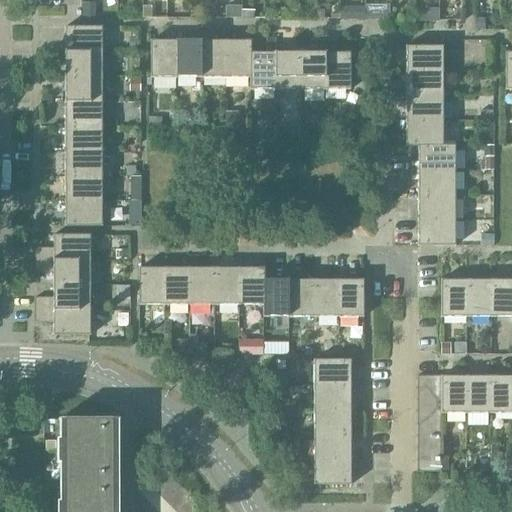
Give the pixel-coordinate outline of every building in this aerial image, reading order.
[(82,7),(82,18),(94,18),(94,6),(82,7)] [(225,18),(241,18),(241,10),(241,7),(225,6),(225,18)] [(464,9),(456,9),(456,20),(465,20),(464,9)] [(253,10),(241,10),(241,18),(253,19),(253,10)] [(484,18),(474,18),(474,29),(484,29),(484,18)] [(64,28),(64,53),(101,53),(101,28),(64,28)] [(150,79),(174,79),(175,33),(166,33),(166,41),(150,41),(150,79)] [(174,79),(199,79),(199,41),(185,41),(185,33),(175,33),(174,79)] [(250,79),(249,79),(249,91),(275,91),(275,44),(275,38),(266,38),(266,46),(265,53),(250,53),(250,79)] [(199,79),(224,79),(224,41),(216,41),(199,41),(199,79)] [(224,79),(249,79),(250,79),(250,53),(250,41),(233,41),(224,41),(224,79)] [(458,41),(446,41),(446,53),(450,53),(458,53),(458,41)] [(284,44),(275,44),(275,91),(298,91),(298,53),(284,53),(284,44)] [(405,47),(405,72),(442,72),(442,47),(405,47)] [(64,53),(64,78),(102,78),(101,53),(64,53)] [(324,53),(298,53),(298,91),(324,91),(324,53)] [(349,53),(324,53),(324,91),(349,91),(349,53)] [(361,65),(349,65),(349,77),(361,77),(361,65)] [(405,72),(405,97),(442,97),(442,72),(405,72)] [(64,78),(64,103),(101,103),(102,78),(64,78)] [(405,97),(405,122),(442,122),(442,97),(405,97)] [(64,103),(64,128),(102,128),(101,103),(64,103)] [(160,119),(147,119),(147,129),(160,129),(160,119)] [(405,147),(417,147),(417,146),(442,146),(442,122),(405,122),(405,147)] [(286,127),(275,127),(275,140),(286,140),(286,127)] [(64,128),(64,153),(102,153),(102,128),(64,128)] [(261,133),(261,141),(267,140),(273,140),(273,128),(266,128),(261,133)] [(410,162),(410,171),(454,171),(454,146),(442,146),(417,146),(417,147),(417,162),(410,162)] [(64,153),(64,177),(102,177),(102,153),(64,153)] [(484,165),(482,165),(482,170),(492,170),(492,157),(484,157),(484,165)] [(134,166),(125,167),(125,176),(134,176),(134,166)] [(417,180),(417,196),(454,196),(454,171),(410,171),(410,180),(417,180)] [(64,177),(64,201),(102,201),(102,177),(64,177)] [(417,196),(417,221),(454,221),(454,196),(417,196)] [(102,201),(64,201),(64,227),(102,227),(102,201)] [(454,221),(417,221),(417,246),(454,246),(454,221)] [(480,235),(480,246),(492,246),(492,235),(480,235)] [(34,248),(34,261),(90,261),(90,236),(52,236),(52,248),(34,248)] [(52,273),(52,286),(90,286),(90,261),(34,261),(34,273),(52,273)] [(164,306),(188,306),(188,261),(180,261),(180,268),(163,268),(164,306)] [(188,306),(214,306),(214,268),(197,268),(197,261),(188,261),(188,306)] [(138,306),(164,306),(163,268),(138,268),(138,306)] [(214,306),(238,306),(238,268),(214,268),(214,306)] [(238,306),(262,306),(263,306),(263,280),(263,268),(238,268),(238,306)] [(337,271),(337,280),(337,318),(363,318),(363,280),(346,280),(346,271),(337,271)] [(263,306),(262,306),(262,318),(287,318),(287,280),(263,280),(263,306)] [(312,280),(287,280),(287,318),(312,318),(312,280)] [(337,280),(312,280),(312,318),(337,318),(337,280)] [(466,318),(466,280),(440,280),(440,318),(466,318)] [(491,280),(466,280),(466,318),(491,318),(491,280)] [(511,280),(491,280),(491,318),(511,317),(511,280)] [(34,298),(34,310),(90,310),(90,286),(52,286),(52,298),(34,298)] [(130,286),(117,286),(117,299),(130,299),(130,286)] [(90,310),(34,310),(34,323),(52,323),(52,336),(90,336),(90,310)] [(118,314),(117,326),(127,326),(127,314),(118,314)] [(186,341),(175,341),(175,353),(186,353),(186,341)] [(251,341),(251,356),(262,356),(262,341),(251,341)] [(449,343),(440,343),(440,354),(449,354),(449,343)] [(286,344),(275,344),(275,355),(286,355),(286,344)] [(188,345),(188,356),(189,356),(206,356),(206,345),(188,345)] [(231,345),(220,345),(220,355),(231,355),(231,345)] [(285,360),(275,360),(275,369),(285,369),(285,360)] [(313,360),(313,387),(350,387),(350,360),(313,360)] [(440,376),(416,377),(416,389),(440,389),(440,376)] [(440,401),(440,413),(440,414),(466,414),(466,376),(440,376),(440,389),(440,401)] [(490,376),(466,376),(466,414),(490,414),(490,376)] [(511,376),(490,376),(490,414),(511,413),(511,376)] [(313,387),(313,411),(350,411),(350,387),(313,387)] [(440,389),(416,389),(416,401),(440,401),(440,389)] [(272,399),(272,410),(275,410),(288,410),(288,401),(281,401),(281,399),(272,399)] [(440,401),(416,401),(416,413),(440,413),(440,401)] [(313,411),(312,436),(350,436),(350,411),(313,411)] [(416,424),(440,424),(440,414),(440,413),(416,413),(416,424)] [(58,451),(58,511),(111,511),(112,420),(58,420),(58,441),(58,451)] [(416,436),(440,436),(440,424),(416,424),(416,436)] [(312,436),(312,461),(350,461),(350,436),(312,436)] [(416,448),(440,448),(440,436),(416,436),(416,448)] [(49,441),(46,441),(46,451),(58,451),(58,441),(49,441)] [(416,460),(440,460),(440,458),(440,448),(416,448),(416,460)] [(416,472),(440,472),(440,471),(440,460),(416,460),(416,472)] [(350,461),(312,461),(312,485),(350,485),(350,461)]
